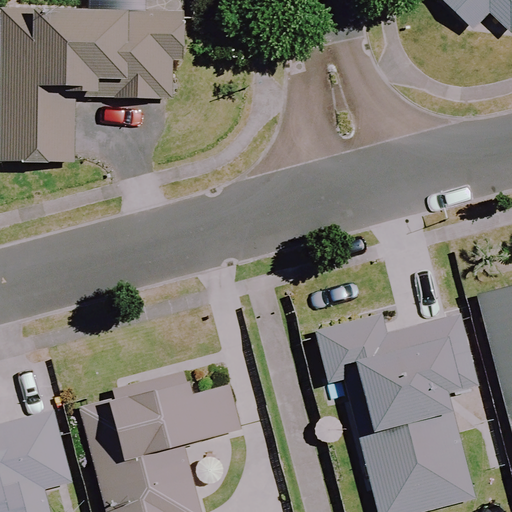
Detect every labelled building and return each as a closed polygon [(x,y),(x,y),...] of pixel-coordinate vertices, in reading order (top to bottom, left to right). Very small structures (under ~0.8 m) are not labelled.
[(511,0),(438,0),(435,4),(471,36),(486,19),(511,40),(511,38),(511,0)] [(191,52),(192,18),(2,12),(0,74),(0,164),(76,167),(78,100),(168,103),(169,51),(191,52)] [(511,290),(476,300),(511,437),(511,290)] [(472,386),(452,318),(383,339),(377,318),(314,337),(330,391),(340,388),(375,511),(430,511),(472,500),(441,395),(472,386)] [(192,401),(185,374),(112,393),(114,400),(80,409),(106,511),(195,511),(180,452),(239,436),(228,392),(192,401)] [(68,485),(52,419),(0,432),(0,511),(46,511),(42,491),(68,485)]
